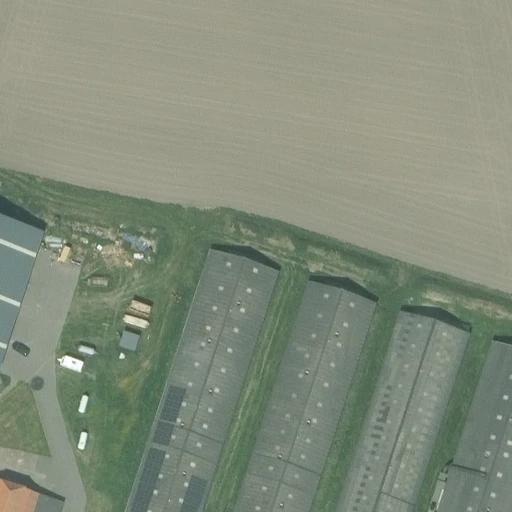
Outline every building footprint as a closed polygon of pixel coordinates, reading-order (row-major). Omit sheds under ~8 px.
[(0,363),(41,236),(0,222),(0,363)] [(200,511),(277,276),(209,253),(125,511),(410,511),(467,338),(398,316),(333,511),(308,511),(375,307),(306,284),(231,511),(200,511)] [(137,339),(122,334),(117,350),(132,355),(137,339)] [(511,511),(511,352),(491,346),(437,511),(511,511)] [(0,511),(58,511),(60,505),(0,484),(0,511)]
